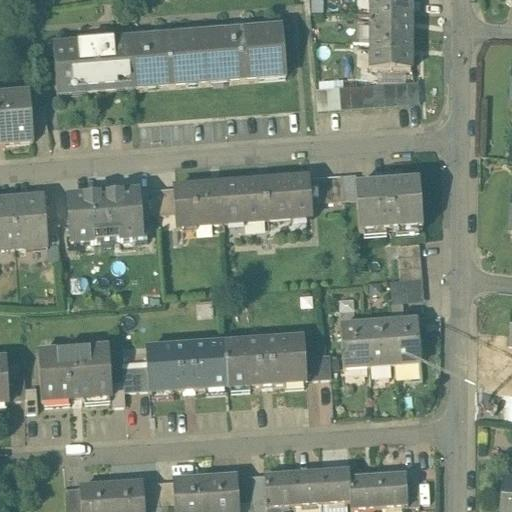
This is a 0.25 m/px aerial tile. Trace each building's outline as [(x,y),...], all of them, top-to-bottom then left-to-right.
[(369,0),(370,17),(409,17),(409,0),(369,0)] [(409,17),(370,17),(369,44),(409,45),(409,17)] [(282,33),(204,38),(208,86),(285,80),(282,33)] [(204,38),(129,44),(133,92),(208,86),(204,38)] [(32,41),(9,43),(10,61),(33,59),(32,41)] [(129,44),(52,50),(55,97),(133,92),(129,44)] [(409,45),(369,44),(369,74),(409,74),(409,45)] [(417,85),(405,86),(407,108),(419,107),(417,85)] [(405,86),(394,87),(396,108),(407,108),(405,86)] [(385,109),(383,87),(371,88),(373,110),(385,109)] [(394,87),(383,87),(385,109),(396,108),(394,87)] [(371,88),(360,89),(362,111),(373,110),(371,88)] [(360,89),(349,90),(351,112),(362,111),(360,89)] [(349,90),(338,91),(339,113),(351,112),(349,90)] [(338,91),(326,92),(328,114),(339,113),(338,91)] [(326,92),(315,93),(317,114),(328,114),(326,92)] [(30,96),(0,97),(0,146),(32,144),(32,136),(31,112),(30,96)] [(43,111),(31,112),(32,136),(47,135),(43,111)] [(355,178),(342,179),(343,203),(355,202),(354,189),(355,189),(355,178)] [(342,179),(318,181),(319,205),(343,203),(342,179)] [(318,181),(221,189),(223,228),(311,221),(310,206),(319,205),(318,181)] [(355,189),(354,189),(355,202),(358,237),(422,232),(418,184),(355,189)] [(221,189),(173,192),(174,216),(175,232),(223,228),(221,189)] [(173,192),(150,194),(152,218),(174,216),(173,192)] [(139,195),(107,197),(107,198),(99,199),(99,198),(67,200),(70,241),(74,241),(81,247),(132,243),(138,236),(142,236),(139,195)] [(43,202),(0,205),(0,253),(47,250),(45,227),(43,202)] [(57,226),(45,227),(47,250),(58,249),(57,226)] [(418,248),(396,250),(399,284),(421,282),(418,248)] [(421,282),(399,284),(400,296),(422,295),(421,282)] [(399,284),(389,285),(390,297),(400,296),(399,284)] [(422,295),(400,296),(401,307),(423,305),(422,295)] [(400,296),(390,297),(391,308),(401,307),(400,296)] [(416,324),(391,327),(393,368),(420,366),(416,324)] [(391,327),(365,329),(368,370),(393,368),(391,327)] [(365,329),(340,331),(343,372),(368,370),(365,329)] [(303,341),(224,347),(227,391),(306,386),(304,360),(303,341)] [(224,347),(145,352),(146,370),(148,394),(148,397),(227,391),(224,347)] [(108,352),(37,357),(40,405),(111,400),(112,400),(111,387),(108,352)] [(329,359),(304,360),(306,384),(331,382),(329,359)] [(5,362),(0,362),(0,410),(8,410),(7,381),(5,362)] [(146,370),(121,370),(123,386),(123,395),(148,394),(146,370)] [(24,380),(7,381),(8,405),(24,404),(24,393),(24,380)] [(123,386),(111,387),(112,400),(111,400),(111,411),(124,410),(123,395),(123,386)] [(35,392),(24,393),(24,404),(24,417),(37,416),(35,392)] [(347,474),(320,476),(322,508),(350,506),(348,482),(347,474)] [(320,476),(292,478),(294,510),(322,508),(320,476)] [(416,477),(404,478),(406,501),(418,500),(416,477)] [(292,478),(263,480),(265,505),(265,509),(263,509),(263,511),(265,511),(282,511),(294,510),(292,478)] [(404,478),(376,480),(378,511),(381,511),(407,510),(406,501),(404,478)] [(263,480),(251,481),(253,504),(253,506),(265,505),(263,480)] [(378,511),(376,480),(348,482),(350,506),(350,511),(378,511)] [(511,511),(511,480),(506,480),(503,511),(511,511)] [(251,481),(238,482),(239,505),(253,504),(251,481)] [(238,482),(204,484),(206,511),(239,511),(239,505),(238,482)] [(206,511),(204,484),(173,486),(174,510),(174,511),(206,511)] [(173,486),(158,487),(159,511),(174,510),(173,486)] [(158,487),(143,488),(144,511),(159,511),(158,487)] [(143,488),(111,490),(112,511),(144,511),(143,488)] [(112,511),(111,490),(78,492),(79,511),(112,511)] [(79,511),(78,492),(64,493),(65,511),(79,511)] [(418,500),(406,501),(407,510),(418,510),(418,500)]
